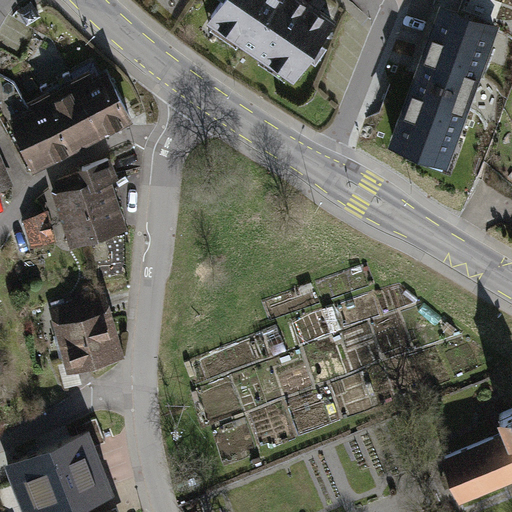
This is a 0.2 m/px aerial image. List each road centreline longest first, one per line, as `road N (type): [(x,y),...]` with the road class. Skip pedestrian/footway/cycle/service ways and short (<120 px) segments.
road 1 (residential): [(144,383),(171,146)]
road 2 (tertiary): [(511,285),(325,171)]
road 3 (residential): [(171,146),(135,133),(108,138),(58,167),(0,234)]
road 4 (residential): [(325,171),(403,0)]
road 5 (residential): [(144,383),(0,443)]
road 6 (tertiary): [(325,171),(198,88)]
road 7 (tertiary): [(198,88),(91,0)]
road 8 (residential): [(168,511),(153,467),(144,383)]
